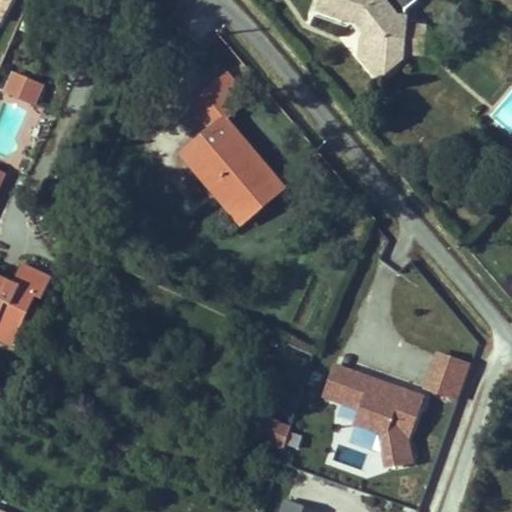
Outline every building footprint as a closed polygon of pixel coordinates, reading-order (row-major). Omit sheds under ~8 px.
[(0,0),(0,28),(4,30),(20,0),(0,0)] [(383,0),(321,0),(318,11),(350,23),(354,21),(366,36),(361,39),(360,59),(372,59),(385,75),(403,61),(407,18),(398,17),(383,0)] [(366,36),(354,21),(350,23),(361,39),(366,36)] [(385,75),(372,59),(360,59),(378,81),(385,75)] [(11,71),(2,95),(35,108),(45,84),(11,71)] [(230,78),(220,86),(239,109),(249,100),(230,78)] [(214,191),(223,184),(252,218),(285,191),(226,120),(239,109),(220,86),(194,108),(213,131),(201,141),(216,157),(197,172),(214,191)] [(184,156),(197,172),(216,157),(201,141),(184,156)] [(252,218),(223,184),(214,191),(243,226),(252,218)] [(0,339),(14,345),(37,297),(42,299),(51,278),(23,265),(14,285),(0,278),(0,339)] [(460,403),(471,363),(435,353),(424,392),(460,403)] [(386,438),(379,462),(405,470),(427,393),(332,366),(322,401),(357,411),(352,429),(386,438)] [(298,449),(303,431),(264,420),(259,439),(298,449)] [(320,511),(321,509),(285,499),(281,511),(320,511)]
